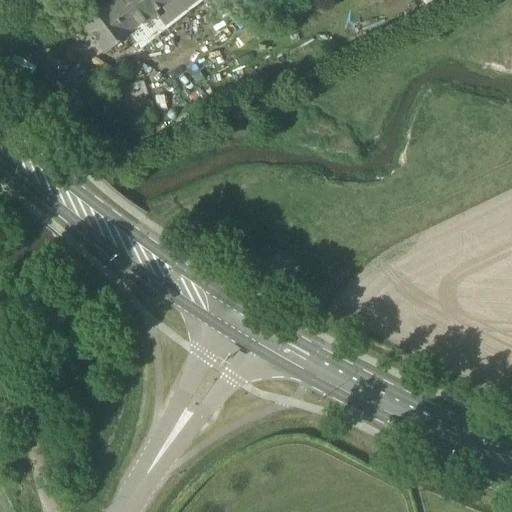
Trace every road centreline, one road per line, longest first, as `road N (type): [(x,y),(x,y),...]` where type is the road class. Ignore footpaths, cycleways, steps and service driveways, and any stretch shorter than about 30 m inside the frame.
road 1 (primary): [(223,319),(0,142)]
road 2 (primary): [(511,460),(256,338)]
road 3 (tertiary): [(164,445),(203,411),(256,338)]
road 4 (tertiary): [(223,319),(164,445)]
road 5 (track): [(51,511),(21,390)]
